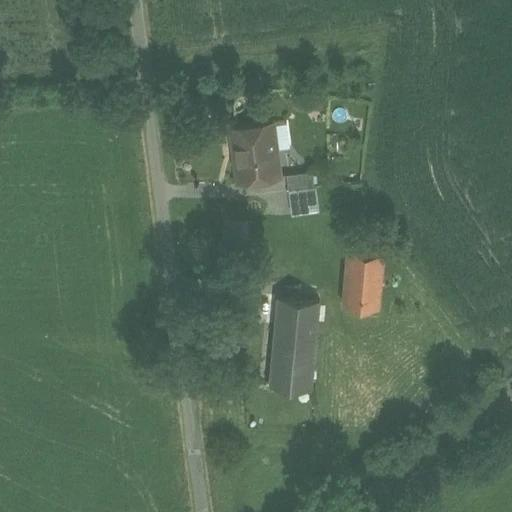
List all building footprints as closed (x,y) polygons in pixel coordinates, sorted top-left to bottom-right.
[(273,124),(229,129),(236,188),(280,183),(273,124)] [(312,172),(283,176),(289,217),(317,213),(312,172)] [(248,225),(223,222),(219,262),(244,265),(248,225)] [(385,260),(347,257),(344,311),(382,313),(385,260)] [(313,392),(321,303),(277,300),(270,389),(313,392)]
